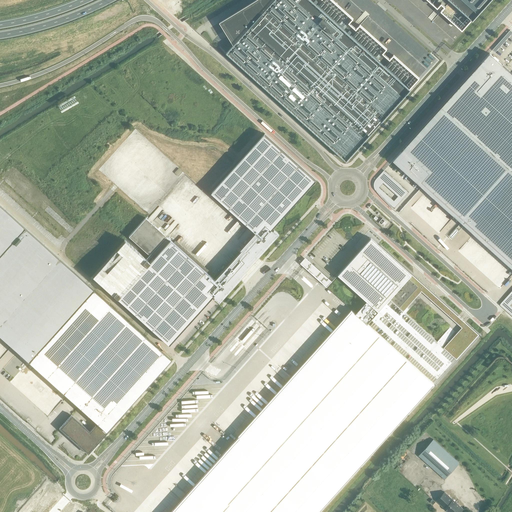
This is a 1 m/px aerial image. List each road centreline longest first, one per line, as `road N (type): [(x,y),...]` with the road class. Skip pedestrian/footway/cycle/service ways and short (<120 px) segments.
road 1 (trunk): [(0,85),(59,65),(147,17),(332,181)]
road 2 (unclassified): [(347,203),(476,315),(487,302),(364,187)]
road 3 (tertiary): [(313,226),(112,449)]
road 4 (trunk): [(340,172),(146,0)]
road 5 (secondary): [(511,5),(382,146)]
